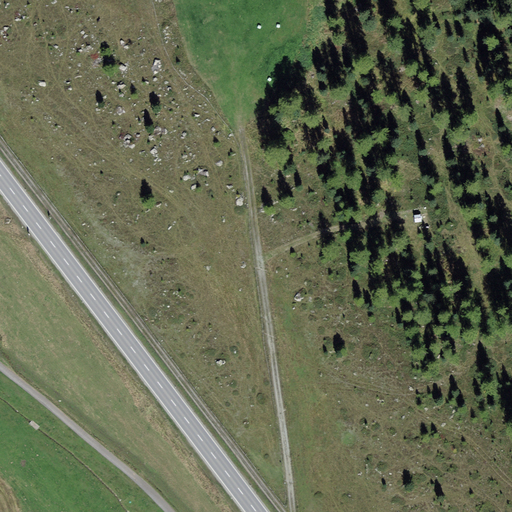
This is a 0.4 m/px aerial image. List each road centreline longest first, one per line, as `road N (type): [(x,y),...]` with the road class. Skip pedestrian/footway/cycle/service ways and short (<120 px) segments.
road 1 (track): [(0,144),(284,511)]
road 2 (primary): [(255,511),(0,176)]
road 3 (track): [(241,131),(294,511)]
road 4 (track): [(168,511),(0,366)]
road 5 (track): [(258,258),(335,229),(403,216)]
